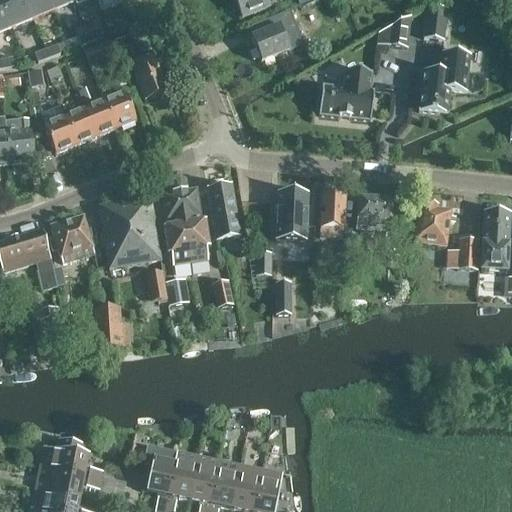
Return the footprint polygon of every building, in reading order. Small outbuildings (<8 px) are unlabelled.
[(0,0),(0,36),(13,31),(0,0)] [(0,0),(13,31),(34,22),(24,0),(0,0)] [(24,0),(34,22),(55,14),(49,0),(24,0)] [(49,0),(55,14),(75,5),(72,0),(49,0)] [(72,0),(75,5),(76,9),(98,0),(72,0)] [(234,0),(243,21),(275,8),(271,0),(234,0)] [(284,40),(320,26),(312,5),(286,16),(290,25),(280,30),(280,29),(251,40),(261,65),(290,54),(284,40)] [(424,40),(444,42),(447,12),(427,10),(424,40)] [(338,31),(341,39),(346,37),(343,29),(342,29),(336,15),(332,16),(338,31)] [(406,50),(410,21),(378,37),(377,46),(406,50)] [(105,40),(101,31),(90,35),(94,44),(105,40)] [(53,35),(41,40),(46,51),(58,46),(53,35)] [(79,40),(82,49),(94,44),(90,35),(79,40)] [(124,39),(113,43),(117,52),(128,48),(124,39)] [(110,43),(84,53),(89,66),(101,61),(115,56),(110,43)] [(61,57),(58,48),(46,52),(50,61),(61,57)] [(35,56),(38,65),(50,61),(46,52),(35,56)] [(417,114),(446,118),(449,94),(464,95),(469,59),(441,55),(439,76),(422,74),(417,114)] [(145,103),(167,94),(155,63),(152,56),(130,65),(133,73),(132,73),(145,103)] [(14,70),(12,60),(0,62),(2,72),(14,70)] [(60,69),(47,74),(52,85),(64,81),(60,69)] [(44,88),(41,72),(28,74),(31,90),(44,88)] [(371,124),(374,95),(370,94),(372,76),(346,73),(344,92),(323,89),(319,118),(371,124)] [(22,78),(5,81),(6,90),(23,87),(22,78)] [(82,106),(90,104),(91,103),(86,91),(77,94),(82,106)] [(103,103),(115,133),(136,124),(124,95),(103,103)] [(115,133),(103,103),(84,111),(96,141),(115,133)] [(96,141),(84,111),(64,119),(76,149),(96,141)] [(56,157),(76,149),(64,119),(44,128),(46,132),(56,157)] [(6,136),(5,120),(0,120),(0,170),(9,169),(6,136)] [(6,136),(9,169),(34,166),(30,134),(29,122),(16,124),(18,134),(6,136)] [(49,150),(40,154),(44,163),(52,159),(49,150)] [(231,188),(207,191),(213,226),(216,244),(240,240),(237,222),(231,188)] [(196,193),(179,196),(190,266),(207,264),(203,239),(198,240),(196,233),(205,231),(201,204),(198,205),(196,193)] [(307,197),(278,195),(276,243),(305,245),(307,197)] [(190,266),(179,196),(161,199),(163,210),(160,211),(164,238),(174,237),(175,243),(169,244),(173,269),(190,266)] [(391,234),(393,201),(358,198),(356,231),(391,234)] [(321,242),(344,242),(345,242),(346,237),(346,201),(323,200),(321,242)] [(161,265),(152,212),(150,201),(99,210),(110,273),(161,265)] [(419,206),(413,246),(446,251),(446,250),(449,225),(454,226),(455,220),(450,219),(450,214),(437,212),(437,209),(437,208),(419,206)] [(484,215),(481,274),(507,276),(510,216),(484,215)] [(83,219),(51,230),(57,250),(62,261),(64,267),(95,258),(90,242),(90,241),(83,219)] [(42,233),(0,245),(0,265),(3,277),(36,267),(43,295),(57,290),(51,262),(42,233)] [(358,238),(346,237),(345,242),(344,242),(344,265),(357,265),(358,238)] [(399,238),(386,237),(385,253),(398,254),(399,238)] [(459,243),(457,273),(477,274),(479,244),(459,243)] [(326,247),(316,246),(315,267),(325,267),(326,247)] [(272,279),(271,256),(256,255),(255,279),(272,279)] [(398,270),(399,257),(391,256),(390,269),(398,270)] [(150,305),(167,303),(163,274),(145,277),(150,305)] [(185,281),(164,285),(168,303),(169,309),(189,306),(185,281)] [(227,284),(213,287),(219,311),(233,307),(227,284)] [(281,335),(281,304),(278,304),(278,284),(272,284),(273,334),(281,335)] [(67,345),(64,333),(58,309),(33,315),(42,351),(67,345)] [(120,310),(94,311),(96,352),(130,350),(130,328),(121,329),(120,310)] [(62,318),(67,344),(81,341),(75,315),(62,318)] [(84,480),(88,459),(83,458),(84,448),(58,443),(57,452),(42,450),(38,471),(84,480)] [(147,449),(143,468),(151,470),(147,492),(146,495),(157,497),(156,501),(157,501),(154,511),(164,511),(175,462),(177,455),(147,449)] [(175,462),(164,511),(174,511),(177,501),(189,504),(198,459),(177,455),(175,462)] [(209,511),(217,471),(219,463),(198,459),(189,504),(199,506),(199,510),(200,510),(199,511),(209,511)] [(231,511),(239,475),(240,468),(219,463),(217,471),(209,511),(218,511),(219,510),(229,511),(231,511)] [(253,511),(261,472),(240,468),(239,475),(231,511),(253,511)] [(88,481),(84,480),(38,471),(34,492),(79,502),(82,490),(99,493),(101,484),(88,481)] [(89,471),(88,481),(101,484),(102,474),(89,471)] [(261,472),(253,511),(275,511),(282,476),(261,472)] [(34,492),(29,511),(78,511),(77,511),(79,502),(34,492)]
